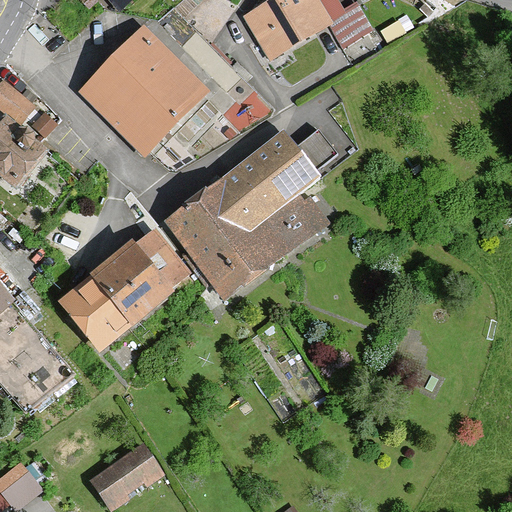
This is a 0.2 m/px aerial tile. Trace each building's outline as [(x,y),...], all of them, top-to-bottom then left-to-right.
[(136,0),(108,0),(119,13),(136,0)] [(349,22),(336,0),(290,0),(249,23),(272,65),(349,22)] [(215,99),(149,33),(85,96),(152,162),(215,99)] [(35,110),(6,88),(0,94),(0,109),(22,127),(35,110)] [(53,162),(11,127),(0,140),(0,186),(19,202),(53,162)] [(334,236),(273,155),(174,229),(210,276),(203,282),(215,297),(220,293),(234,311),(334,236)] [(198,288),(157,236),(63,310),(104,362),(198,288)] [(22,313),(0,287),(0,387),(28,422),(79,380),(34,326),(42,319),(31,306),(22,313)] [(147,451),(93,488),(109,511),(121,511),(167,480),(147,451)] [(17,511),(43,495),(27,471),(0,488),(0,493),(12,511),(17,511)]
